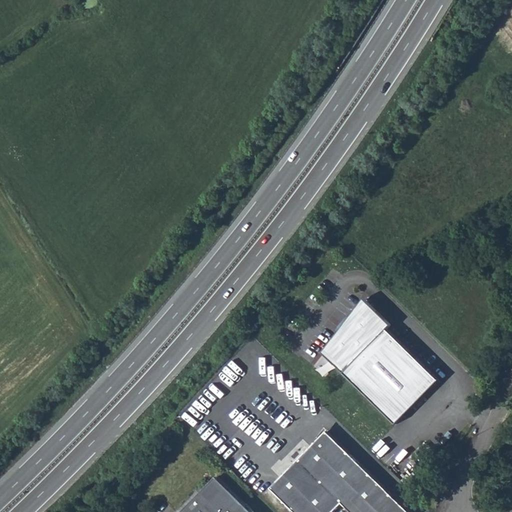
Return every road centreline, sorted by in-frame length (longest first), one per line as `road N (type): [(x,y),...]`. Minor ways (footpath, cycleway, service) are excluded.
road 1 (trunk): [(20,511),(259,251),(434,0)]
road 2 (trunk): [(407,0),(212,272),(0,499)]
road 3 (residential): [(460,511),(463,482),(511,388)]
